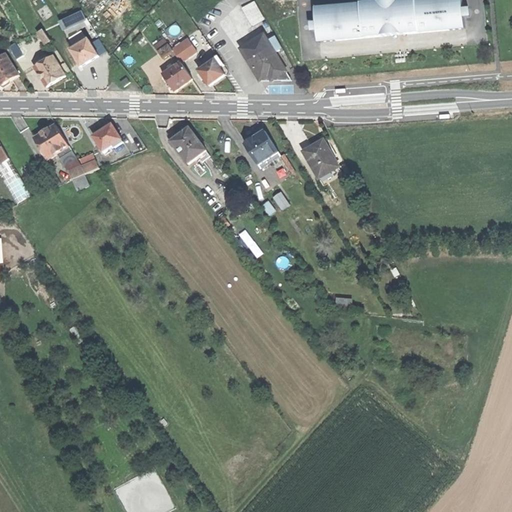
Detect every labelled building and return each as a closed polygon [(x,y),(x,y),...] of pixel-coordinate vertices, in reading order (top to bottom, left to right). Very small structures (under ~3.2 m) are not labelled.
[(463,0),(424,0),(418,1),(418,0),(360,0),(361,6),(315,10),(319,45),(466,31),(463,0)] [(245,8),(248,13),(260,7),(257,1),(245,8)] [(248,13),(251,19),(263,12),(260,7),(248,13)] [(83,12),(71,18),(74,26),(87,20),(83,12)] [(255,25),(266,19),(263,12),(251,19),(255,25)] [(69,28),(70,32),(76,29),(74,26),(71,18),(65,21),(69,28)] [(64,30),(69,28),(65,21),(61,23),(64,30)] [(38,33),(46,45),(51,42),(44,30),(38,33)] [(249,62),(273,48),(266,36),(242,50),(249,62)] [(163,50),(170,45),(165,39),(158,44),(163,50)] [(72,51),(82,68),(91,63),(100,58),(90,41),(72,51)] [(183,53),(180,47),(174,52),(181,63),(201,51),(197,44),(183,53)] [(11,48),(18,59),(23,56),(17,45),(11,48)] [(174,52),(170,45),(163,50),(159,53),(163,59),(174,52)] [(288,73),(273,48),(249,62),(261,82),(269,77),(272,82),(279,78),(288,73)] [(7,56),(0,59),(0,83),(2,88),(11,82),(15,80),(20,77),(7,56)] [(221,69),(225,66),(218,56),(213,60),(215,62),(216,62),(221,69)] [(57,83),(66,77),(54,57),(35,68),(47,88),(57,83)] [(201,74),(206,81),(210,87),(218,82),(226,76),(221,69),(216,62),(215,62),(200,72),(201,74)] [(166,74),(163,76),(175,92),(184,86),(193,80),(181,63),(174,68),(173,65),(164,71),(166,74)] [(122,83),(125,88),(131,84),(127,79),(122,83)] [(46,133),(36,139),(49,161),(58,155),(70,148),(57,126),(46,133)] [(115,147),(123,141),(114,126),(103,134),(95,138),(105,153),(115,147)] [(199,159),(207,152),(190,130),(181,137),(172,143),(189,166),(199,159)] [(260,166),(279,153),(266,132),(255,139),(246,145),(260,166)] [(315,147),(305,153),(320,179),(340,168),(325,141),(315,147)] [(58,155),(66,167),(78,159),(70,148),(58,155)] [(0,158),(4,165),(11,161),(4,149),(0,151),(0,158)] [(211,157),(207,152),(199,159),(203,164),(211,157)] [(282,157),(279,153),(260,166),(262,170),(282,157)] [(83,167),(78,159),(66,167),(70,173),(83,167)] [(101,170),(97,163),(84,168),(87,175),(101,170)] [(83,167),(70,173),(74,181),(87,175),(84,168),(83,167)] [(338,300),(338,308),(348,308),(348,301),(338,300)]
